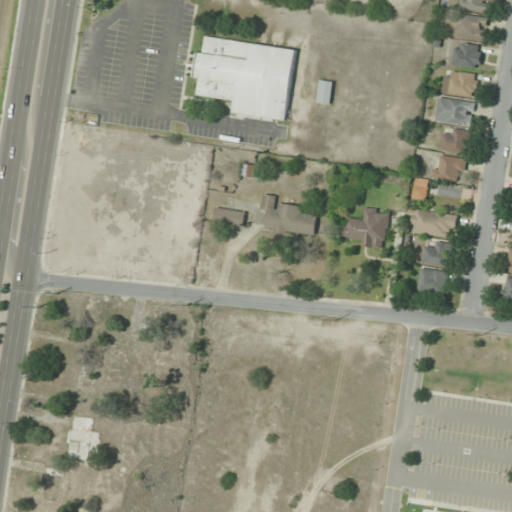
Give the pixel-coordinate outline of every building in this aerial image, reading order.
[(455,35),(485,41),(490,18),(460,12),(455,35)] [(289,120),(298,49),(205,36),(197,95),(236,100),(234,113),(289,120)] [(455,65),(481,68),(484,46),(457,43),(455,65)] [(444,92),(478,97),(481,74),(447,70),(444,92)] [(319,103),(333,104),(334,80),(320,80),(319,103)] [(436,119),(471,127),(476,104),(442,96),(436,119)] [(471,131),(445,127),(441,149),(467,153),(471,131)] [(434,177),(464,182),(468,159),(438,154),(434,177)] [(413,198),(427,201),(432,180),(418,177),(413,198)] [(279,203),(280,196),(264,194),(262,210),(270,211),(267,231),(316,238),(319,216),(303,214),(304,207),(279,203)] [(215,223),(245,226),(247,211),(217,208),(215,223)] [(365,217),(344,218),(345,244),(390,243),(389,208),(365,209),(365,217)] [(458,215),(410,208),(409,219),(416,220),(415,231),(455,237),(458,215)] [(436,244),(427,243),(425,263),(452,266),(454,243),(436,241),(436,244)] [(449,272),(423,268),(419,290),(446,295),(449,272)]
